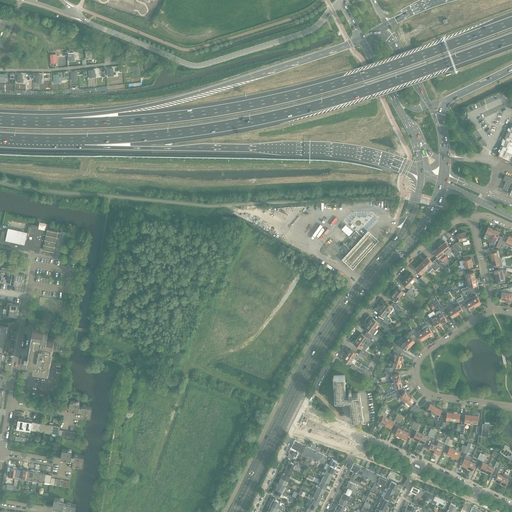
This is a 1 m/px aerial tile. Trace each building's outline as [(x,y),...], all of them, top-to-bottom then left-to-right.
[(30,33),(44,33),(43,23),(30,23),(30,33)] [(60,41),(76,44),(78,34),(63,31),(60,41)] [(501,156),(502,157),(502,158),(510,161),(511,161),(511,160),(511,131),(511,132),(511,134),(504,151),(501,156)] [(506,181),(502,189),(511,193),(511,191),(511,178),(505,175),(504,177),(503,180),(506,181)] [(0,240),(0,244),(24,250),(25,250),(27,249),(27,250),(28,250),(35,251),(35,253),(39,254),(41,247),(43,248),(43,250),(53,252),(54,251),(53,251),(57,233),(58,232),(47,229),(47,230),(45,230),(46,224),(40,222),(39,226),(31,224),(31,226),(29,225),(27,233),(8,229),(7,232),(2,231),(0,240)] [(14,222),(12,228),(24,230),(25,224),(14,222)] [(494,244),(500,232),(488,227),(486,232),(491,234),(488,241),(494,244)] [(345,244),(344,243),(340,247),(347,253),(362,237),(356,231),(349,238),(350,239),(345,244)] [(353,270),(379,241),(369,232),(342,261),(353,270)] [(456,242),(453,245),(458,252),(462,249),(458,245),(461,243),(461,242),(467,241),(465,232),(457,234),(459,242),(458,242),(457,243),(456,242)] [(506,242),(511,244),(511,243),(511,237),(508,236),(508,237),(506,236),(505,238),(501,237),(497,247),(500,248),(501,244),(505,246),(506,242)] [(445,241),(439,247),(444,253),(446,255),(452,249),(445,241)] [(444,253),(439,247),(433,252),(438,258),(444,253)] [(490,253),(492,260),(501,258),(499,249),(492,251),(492,253),(490,253)] [(464,260),(463,260),(465,268),(473,266),(471,258),(468,259),(467,255),(463,256),(464,260)] [(427,257),(420,264),(426,269),(429,266),(429,267),(431,266),(435,271),(440,266),(434,260),(432,262),(427,257)] [(434,260),(440,266),(444,264),(442,262),(441,263),(437,258),(434,260)] [(495,268),(498,267),(498,270),(501,269),(504,270),(506,270),(511,272),(511,268),(506,267),(503,266),(501,258),(492,260),(493,266),(495,266),(495,268)] [(423,272),(426,269),(420,264),(415,269),(422,275),(423,273),(423,272)] [(495,274),(497,284),(505,282),(504,279),(503,272),(506,272),(506,270),(504,270),(501,269),(498,270),(495,271),(496,274),(495,274)] [(23,274),(10,272),(9,278),(22,280),(23,274)] [(464,274),(466,281),(476,279),(474,272),(464,274)] [(411,273),(407,278),(412,283),(415,280),(416,281),(418,279),(411,273)] [(422,275),(420,277),(426,283),(428,281),(422,275)] [(426,283),(420,277),(418,280),(424,286),(426,283)] [(9,278),(11,278),(10,284),(21,286),(22,280),(9,278)] [(413,284),(412,283),(407,278),(402,283),(409,288),(413,284)] [(476,283),(476,279),(466,281),(467,288),(462,289),(463,292),(479,288),(478,288),(477,285),(478,285),(477,282),(476,283)] [(446,293),(453,289),(451,285),(443,289),(446,293)] [(398,287),(394,292),(400,297),(402,294),(403,295),(405,293),(398,287)] [(414,297),(413,297),(408,291),(405,294),(414,301),(416,299),(414,297)] [(397,300),(400,297),(394,292),(390,297),(396,302),(398,300),(397,300)] [(501,299),(507,300),(506,302),(511,303),(511,301),(511,300),(511,293),(511,294),(510,296),(507,295),(502,295),(501,299)] [(459,298),(460,300),(464,306),(466,305),(470,310),(474,307),(474,308),(476,307),(475,306),(471,300),(470,298),(464,301),(461,296),(459,298)] [(471,300),(475,306),(476,307),(477,306),(477,305),(481,303),(477,297),(476,297),(475,296),(473,297),(474,299),(471,300)] [(442,313),(437,316),(442,325),(444,324),(443,323),(447,321),(444,315),(446,314),(442,308),(436,298),(433,301),(439,309),(442,313)] [(453,306),(458,314),(458,315),(460,314),(459,313),(463,310),(461,308),(464,306),(460,300),(459,298),(456,300),(458,303),(453,306)] [(386,301),(382,306),(387,311),(390,313),(393,308),(392,307),(390,305),(386,301)] [(400,309),(395,305),(392,303),(390,305),(392,307),(393,308),(398,312),(400,309)] [(397,303),(395,305),(400,309),(404,313),(406,310),(404,308),(403,308),(397,303)] [(390,313),(387,311),(382,306),(377,311),(385,318),(390,313)] [(458,315),(458,314),(453,306),(447,310),(445,306),(442,308),(446,314),(449,312),(452,317),(456,315),(456,316),(458,315)] [(17,311),(6,309),(6,314),(3,314),(3,317),(10,319),(11,316),(16,317),(17,311)] [(440,326),(442,325),(437,316),(431,320),(431,319),(428,321),(432,326),(434,325),(436,328),(440,325),(440,326)] [(373,318),(369,323),(375,328),(377,324),(378,325),(380,323),(373,318)] [(422,328),(423,331),(427,337),(432,333),(429,328),(432,326),(428,321),(425,322),(427,325),(422,328)] [(373,330),(375,328),(369,323),(365,328),(372,333),(374,331),(373,330)] [(49,331),(44,331),(33,329),(28,359),(35,360),(34,366),(49,369),(49,368),(52,351),(56,351),(58,339),(54,339),(54,338),(48,337),(49,331)] [(422,340),(427,337),(423,331),(418,334),(414,329),(412,330),(416,337),(418,335),(422,340)] [(405,338),(404,339),(410,345),(415,341),(413,339),(416,337),(412,330),(409,332),(411,335),(407,339),(405,338)] [(361,333),(358,338),(364,343),(366,344),(368,341),(369,342),(370,340),(369,339),(361,333)] [(361,346),(364,343),(358,338),(354,344),(361,349),(362,347),(361,346)] [(406,350),(410,345),(404,339),(400,343),(401,345),(400,347),(394,343),(393,346),(402,351),(404,348),(406,350)] [(394,360),(401,362),(402,362),(403,360),(402,359),(403,355),(400,354),(402,351),(393,346),(391,348),(394,350),(392,359),(394,360)] [(350,349),(347,354),(353,358),(355,355),(356,356),(358,354),(350,349)] [(354,359),(353,358),(347,354),(343,360),(351,364),(354,359)] [(399,368),(401,362),(394,360),(392,366),(399,368)] [(390,383),(391,382),(393,382),(402,380),(401,378),(400,378),(399,374),(392,376),(393,379),(389,380),(390,383)] [(335,400),(337,400),(344,400),(344,399),(349,399),(352,420),(363,418),(360,394),(352,395),(351,395),(351,389),(348,390),(349,394),(344,394),(344,379),(345,379),(345,375),(333,376),(335,400)] [(402,380),(393,382),(391,382),(393,389),(402,386),(401,383),(402,382),(402,380)] [(387,398),(392,396),(398,392),(396,390),(386,395),(387,398)] [(404,401),(409,396),(410,396),(409,394),(408,395),(405,392),(400,397),(404,401)] [(410,396),(409,396),(404,401),(409,406),(414,401),(411,398),(412,397),(410,396)] [(70,401),(70,405),(69,409),(79,411),(79,410),(81,410),(81,415),(90,417),(92,407),(88,407),(82,406),(82,407),(79,406),(80,404),(80,402),(70,401)] [(432,413),(437,406),(433,404),(433,405),(429,403),(425,409),(427,410),(426,412),(431,415),(432,413)] [(440,408),(437,406),(432,413),(438,417),(442,410),(439,409),(440,408)] [(380,423),(385,426),(388,419),(385,417),(386,415),(384,414),(386,410),(383,408),(378,420),(380,422),(380,423)] [(24,428),(25,420),(25,419),(22,418),(22,420),(18,419),(17,427),(24,428)] [(25,420),(24,428),(23,432),(30,433),(31,430),(32,422),(32,420),(29,419),(29,421),(25,420)] [(394,421),(388,419),(385,426),(391,428),(394,421)] [(36,422),(32,422),(31,430),(38,431),(39,423),(39,421),(36,420),(36,422)] [(43,423),(39,423),(38,431),(45,432),(46,424),(46,422),(43,422),(43,423)] [(484,424),(483,424),(481,437),(488,438),(489,429),(493,430),(494,426),(489,425),(490,423),(485,422),(484,424)] [(50,424),(46,424),(45,432),(52,433),(53,425),(53,423),(50,423),(50,424)] [(60,426),(53,425),(52,433),(58,434),(58,436),(61,437),(62,430),(59,430),(60,426)] [(395,434),(400,437),(403,430),(398,427),(395,434)] [(409,433),(403,430),(400,437),(406,439),(409,433)] [(413,438),(419,441),(422,434),(416,432),(413,438)] [(427,437),(422,434),(419,441),(424,443),(427,437)] [(300,446),(301,443),(295,440),(292,447),(297,449),(299,446),(300,446)] [(297,449),(302,452),(305,445),(301,443),(300,446),(299,446),(297,449)] [(433,452),(437,445),(431,443),(428,450),(433,452)] [(440,447),(437,445),(433,452),(439,455),(444,444),(441,443),(440,447)] [(511,460),(511,450),(509,448),(510,448),(505,444),(500,452),(511,460)] [(306,457),(307,455),(309,451),(308,451),(310,448),(305,445),(302,452),(301,455),(306,457)] [(446,454),(452,456),(455,450),(449,447),(446,454)] [(309,451),(307,455),(313,457),(316,451),(310,448),(308,451),(309,451)] [(62,449),(62,453),(61,458),(71,460),(71,459),(73,460),(73,464),(82,466),(84,456),(74,455),(71,455),(72,451),(62,449)] [(460,452),(455,450),(452,456),(457,459),(460,452)] [(320,456),(318,460),(324,463),(326,458),(327,458),(327,457),(327,456),(320,453),(319,456),(320,456)] [(467,468),(470,461),(464,458),(461,465),(467,468)] [(332,459),(330,464),(336,468),(339,462),(332,459)] [(470,461),(467,468),(472,470),(476,463),(475,463),(476,462),(471,460),(470,461)] [(293,470),(296,464),(298,466),(299,463),(294,461),(293,463),(289,461),(286,467),(293,470)] [(359,469),(361,465),(354,462),(351,469),(356,471),(358,468),(359,469)] [(485,472),(488,465),(482,462),(479,469),(485,472)] [(330,464),(327,470),(333,473),(336,468),(330,464)] [(358,468),(356,471),(362,474),(365,468),(361,465),(359,469),(358,468)] [(488,465),(485,472),(491,474),(494,468),(488,465)] [(9,476),(9,478),(15,479),(15,477),(16,468),(17,467),(14,467),(14,468),(10,467),(9,476)] [(290,475),(293,470),(286,467),(284,472),(290,475)] [(327,470),(324,475),(331,478),(333,473),(327,470)] [(376,473),(369,470),(368,473),(369,473),(367,477),(372,479),(376,473)] [(284,472),(281,477),(287,481),(290,475),(284,472)] [(309,474),(307,478),(318,483),(320,479),(309,474)] [(494,480),(500,483),(503,476),(498,474),(494,480)] [(510,476),(504,474),(503,476),(500,483),(506,486),(510,476)] [(324,475),(322,480),(328,484),(331,478),(324,475)] [(387,478),(380,475),(378,478),(379,479),(378,482),(376,486),(378,487),(380,483),(383,485),(384,484),(387,478)] [(285,486),(287,481),(281,477),(278,483),(285,486)] [(325,489),(328,484),(322,480),(319,486),(325,489)] [(3,484),(3,488),(19,491),(19,487),(20,481),(15,481),(15,485),(3,484)] [(349,481),(347,486),(356,491),(358,488),(355,487),(356,484),(349,481)] [(392,481),(389,486),(396,490),(398,484),(392,481)] [(287,487),(285,486),(278,483),(276,488),(282,491),(285,493),(287,487)] [(410,491),(416,494),(417,490),(418,491),(420,488),(413,485),(410,491)] [(323,494),(325,489),(319,486),(316,491),(323,494)] [(344,492),(351,495),(355,497),(357,492),(356,491),(347,486),(344,492)] [(389,486),(386,492),(393,495),(396,490),(389,486)] [(279,497),(282,491),(276,488),(273,494),(279,497)] [(416,494),(421,496),(424,490),(420,488),(418,491),(417,490),(416,494)] [(421,496),(426,499),(428,496),(429,496),(431,493),(424,490),(421,496)] [(320,500),(323,494),(316,491),(313,497),(320,500)] [(348,500),(351,495),(344,492),(341,497),(348,500)] [(386,492),(384,497),(390,501),(393,495),(386,492)] [(426,499),(432,502),(435,495),(431,493),(429,496),(428,496),(426,499)] [(317,505),(320,500),(313,497),(311,502),(317,505)] [(339,502),(345,506),(348,500),(341,497),(339,502)] [(384,497),(381,503),(388,506),(390,501),(384,497)] [(446,501),(439,497),(438,500),(439,501),(437,504),(443,507),(445,503),(446,502),(446,501)] [(53,502),(53,504),(53,507),(62,508),(65,508),(64,511),(74,511),(76,505),(66,504),(63,504),(64,500),(54,498),(53,502)] [(277,507),(280,509),(283,510),(284,507),(279,505),(280,502),(274,499),(271,504),(277,507)] [(376,507),(385,511),(388,506),(381,503),(378,501),(376,507)] [(315,511),(317,505),(311,502),(308,507),(315,511)] [(345,511),(348,507),(345,506),(339,502),(336,508),(343,511),(344,511),(345,511)] [(409,503),(406,509),(412,511),(414,511),(417,507),(409,503)] [(448,509),(454,511),(458,507),(451,503),(448,509)]
